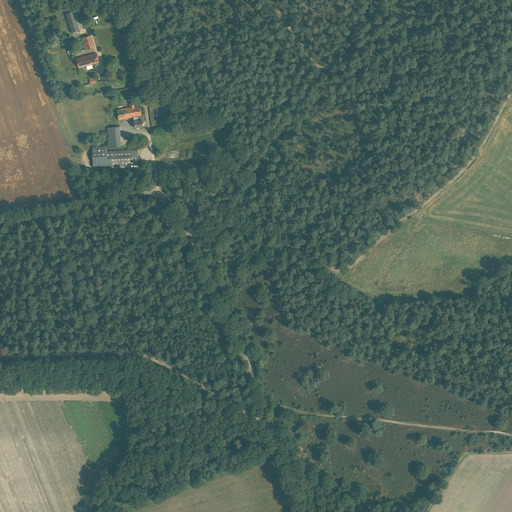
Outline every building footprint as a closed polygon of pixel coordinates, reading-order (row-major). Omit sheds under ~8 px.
[(76,10),(73,11),(65,13),(71,32),(82,29),(76,10)] [(94,46),(91,35),(82,38),(85,49),(94,46)] [(96,53),(76,59),(79,67),(99,62),(96,53)] [(140,106),(135,106),(134,102),(130,103),(130,107),(117,109),(119,119),(134,117),(135,128),(143,126),(142,120),(138,121),(138,119),(137,116),(142,115),(140,106)] [(120,126),(108,126),(109,147),(121,146),(120,126)] [(138,163),(138,149),(107,150),(107,146),(92,146),(92,155),(107,155),(107,158),(115,158),(115,163),(138,163)]
